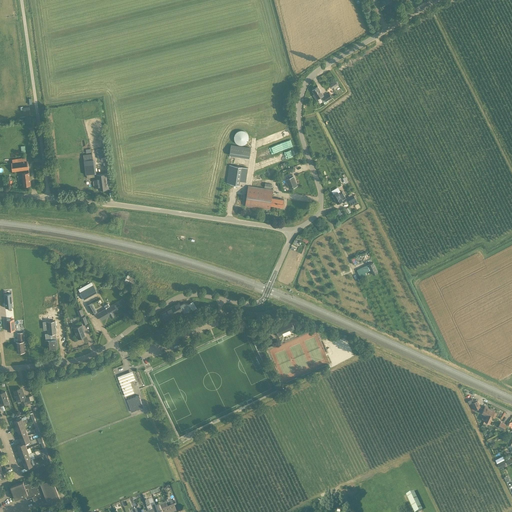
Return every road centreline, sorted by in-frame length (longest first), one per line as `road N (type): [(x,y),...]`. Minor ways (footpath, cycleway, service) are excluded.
road 1 (unclassified): [(294,231),(319,211),(322,194),(299,128),(305,82),(436,0)]
road 2 (unclassified): [(294,231),(48,197)]
road 3 (unclassified): [(48,197),(24,0)]
road 4 (unclassified): [(151,314),(186,294),(260,302),(294,231)]
road 5 (residential): [(0,370),(79,360),(151,314)]
